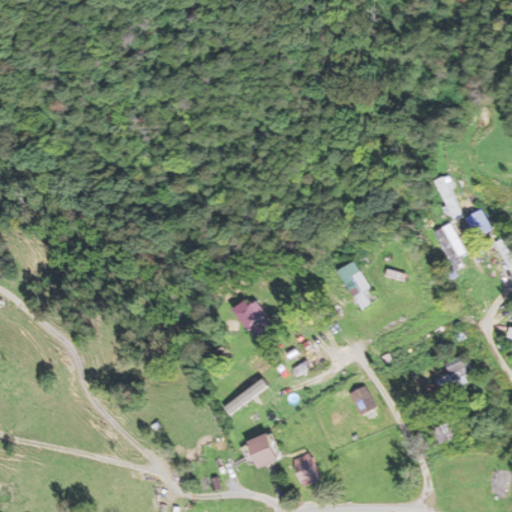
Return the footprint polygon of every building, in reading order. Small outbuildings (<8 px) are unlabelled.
[(469,217),(477,239),(493,232),(484,211),(469,217)] [(416,269),(413,262),(379,279),(382,286),(416,269)] [(260,301),(250,306),(248,303),(239,307),(254,341),(275,332),(260,301)] [(295,380),(325,358),(320,352),(315,356),(309,348),(293,359),(297,366),(289,372),(295,380)] [(363,417),(378,408),(367,386),(351,394),(363,417)] [(448,427),(437,431),(441,443),(452,439),(448,427)] [(280,462),(270,435),(249,443),(259,470),(280,462)] [(321,476),(310,453),(292,462),(302,485),(321,476)]
